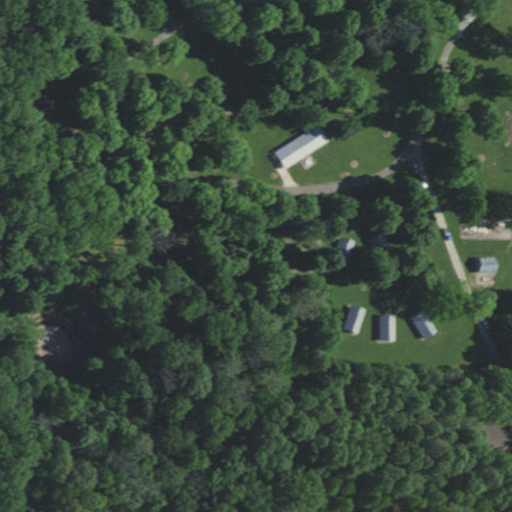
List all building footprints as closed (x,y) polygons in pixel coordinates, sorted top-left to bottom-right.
[(280,169),(324,142),(313,124),(269,152),(280,169)] [(374,255),(387,248),(379,232),(365,239),(374,255)] [(344,265),(350,240),(335,238),(330,263),(344,265)] [(491,257),(474,258),(474,273),(491,272),(491,257)] [(362,310),(347,305),(339,329),(354,334),(362,310)] [(407,318),(419,339),(432,331),(420,310),(407,318)] [(390,315),(375,315),(375,341),(391,340),(390,315)] [(464,424),(462,446),(503,449),(504,426),(464,424)]
